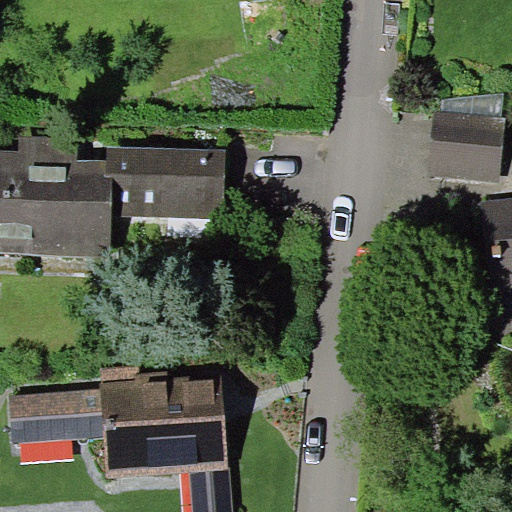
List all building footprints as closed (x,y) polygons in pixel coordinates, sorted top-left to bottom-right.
[(442,99),(441,111),(501,117),(503,91),(442,99)] [(441,111),(434,111),(428,176),(498,182),(505,118),(501,117),(441,111)] [(19,151),(0,150),(0,252),(111,256),(112,214),(224,217),(226,149),(108,146),(108,160),(77,159),(78,138),(19,136),(19,151)] [(511,197),(480,201),(487,293),(511,289),(511,197)] [(222,375),(101,383),(101,390),(104,437),(107,477),(180,472),(228,469),(222,375)] [(104,437),(101,390),(7,396),(10,443),(104,437)] [(228,469),(180,472),(183,511),(233,511),(230,469),(228,469)]
